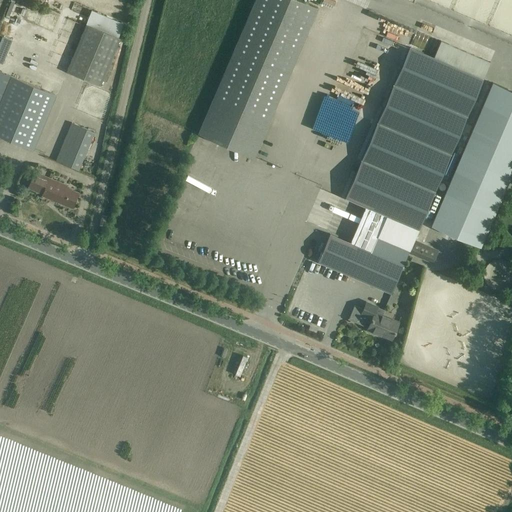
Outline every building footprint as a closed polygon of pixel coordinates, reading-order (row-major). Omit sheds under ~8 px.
[(254,158),(318,8),(299,0),(255,0),(198,134),(254,158)] [(67,72),(101,86),(120,39),(87,24),(67,72)] [(414,240),(491,63),(442,42),(435,58),(410,47),(345,198),(370,208),(354,244),(330,234),(318,262),(391,293),(409,253),(433,263),(438,251),(414,240)] [(0,71),(0,136),(32,150),(56,95),(0,71)] [(481,248),(511,175),(511,91),(494,84),(433,228),(481,248)] [(163,125),(176,110),(170,105),(158,120),(163,125)] [(158,122),(162,111),(157,110),(153,120),(158,122)] [(365,113),(360,121),(370,126),(375,118),(365,113)] [(94,132),(72,123),(56,160),(78,170),(94,132)] [(79,191),(70,187),(35,172),(28,188),(43,194),(42,195),(51,199),(51,197),(57,200),(57,201),(72,208),(79,191)] [(338,215),(336,220),(356,228),(358,223),(338,215)] [(337,225),(335,230),(352,237),(354,232),(337,225)] [(375,312),(378,307),(367,302),(364,309),(354,305),(349,319),(348,318),(347,319),(368,328),(368,329),(369,329),(375,331),(375,332),(391,339),(399,322),(375,312)] [(239,383),(247,365),(242,363),(234,381),(239,383)]
